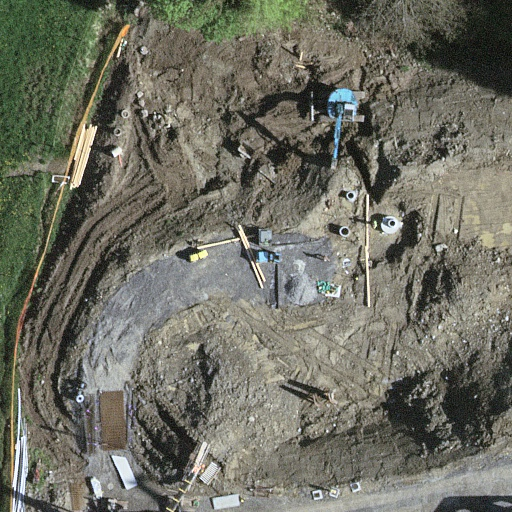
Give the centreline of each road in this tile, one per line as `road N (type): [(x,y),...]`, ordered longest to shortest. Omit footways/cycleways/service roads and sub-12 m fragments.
road 1 (track): [(155,511),(123,491),(112,467),(116,344),(135,307),(163,288),(257,264)]
road 2 (track): [(511,484),(362,511)]
